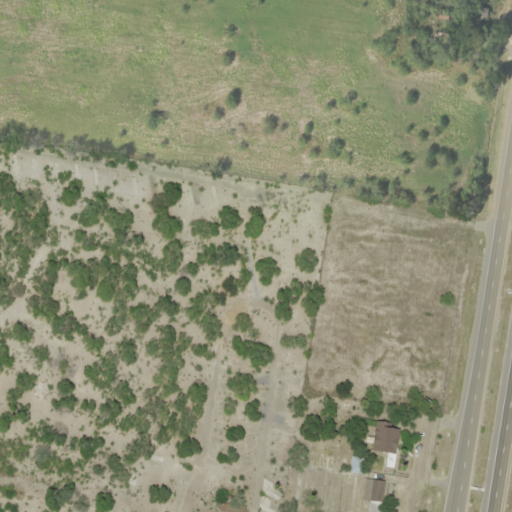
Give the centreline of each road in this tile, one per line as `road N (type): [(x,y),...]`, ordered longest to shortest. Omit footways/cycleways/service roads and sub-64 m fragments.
road 1 (secondary): [(511,123),(456,511)]
road 2 (motorway): [(511,370),(489,511)]
